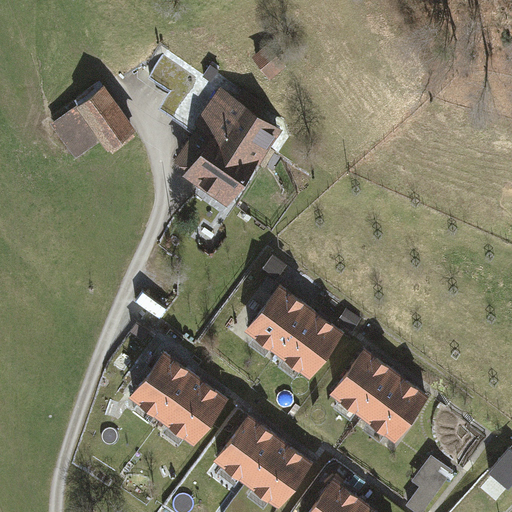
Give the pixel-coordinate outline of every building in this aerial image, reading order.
[(271,45),(254,58),(269,78),(286,65),(271,45)] [(106,153),(135,132),(104,87),(53,122),(80,160),(101,146),(106,153)] [(234,202),(282,129),(223,91),(198,129),(208,136),(186,171),(234,202)] [(282,268),(271,259),(262,270),(273,279),(282,268)] [(309,305),(274,278),(240,323),(276,349),(309,305)] [(345,332),(309,305),(276,349),(312,376),(345,332)] [(361,322),(346,312),(340,320),(355,330),(361,322)] [(396,369),(363,345),(331,390),(364,414),(396,369)] [(127,392),(159,417),(194,371),(162,346),(127,392)] [(429,393),(396,369),(364,414),(397,438),(429,393)] [(159,417),(192,442),(227,396),(194,371),(159,417)] [(116,406),(108,403),(104,415),(112,418),(116,406)] [(213,455),(246,478),(278,433),(245,409),(213,455)] [(246,478),(279,501),(311,456),(278,433),(246,478)] [(511,481),(511,446),(508,444),(487,467),(508,486),(511,481)] [(406,500),(421,511),(452,471),(430,454),(412,478),(419,484),(406,500)] [(303,511),(354,511),(366,495),(331,472),(303,511)] [(354,511),(390,511),(366,495),(354,511)]
